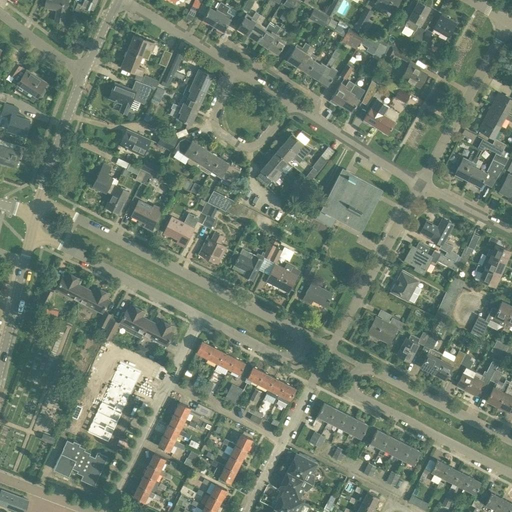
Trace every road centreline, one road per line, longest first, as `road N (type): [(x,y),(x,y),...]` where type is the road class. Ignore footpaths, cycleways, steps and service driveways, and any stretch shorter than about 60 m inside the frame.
road 1 (residential): [(197,316),(278,358),(295,352),(290,324),(38,200)]
road 2 (residential): [(511,440),(367,368),(352,381),(356,396),(511,477)]
road 3 (residential): [(420,185),(243,68),(116,0)]
road 4 (residential): [(285,440),(420,185)]
road 5 (residential): [(32,233),(197,316)]
road 6 (residential): [(420,185),(507,28)]
road 7 (residential): [(104,511),(169,381)]
road 8 (residential): [(0,365),(32,233)]
road 9 (residential): [(38,200),(83,72)]
road 10 (residential): [(285,440),(169,381)]
